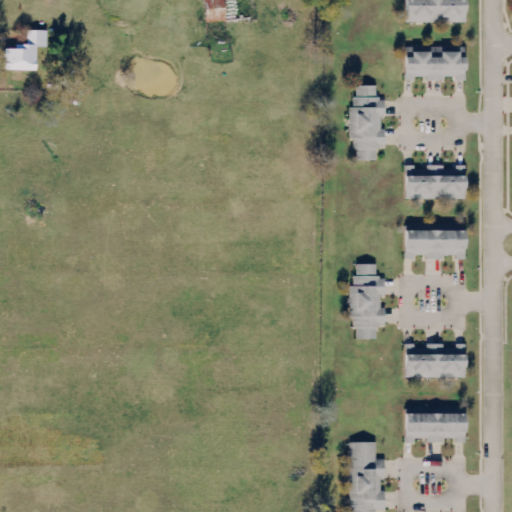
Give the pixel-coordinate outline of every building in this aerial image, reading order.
[(221,0),(203,0),(203,22),(222,22),(221,0)] [(461,0),(401,0),(402,26),(461,25),(461,0)] [(51,31),(31,31),(31,45),(20,45),(20,49),(10,49),(10,71),(42,71),(42,48),(51,48),(51,31)] [(401,50),(401,82),(461,82),(461,50),(401,50)] [(373,163),(373,148),(381,148),(381,101),(373,101),(373,88),(349,88),(349,163),(373,163)] [(461,167),(401,167),(401,202),(461,201),(461,167)] [(461,229),(401,229),(401,262),(461,262),(461,229)] [(373,267),(349,267),(349,341),(373,341),(373,327),(381,327),(381,280),(373,280),(373,267)] [(461,380),(461,347),(401,346),(401,380),(461,380)] [(461,411),(401,412),(402,445),(461,445),(461,411)] [(346,445),(346,511),(381,511),(381,462),(373,462),(373,445),(346,445)]
